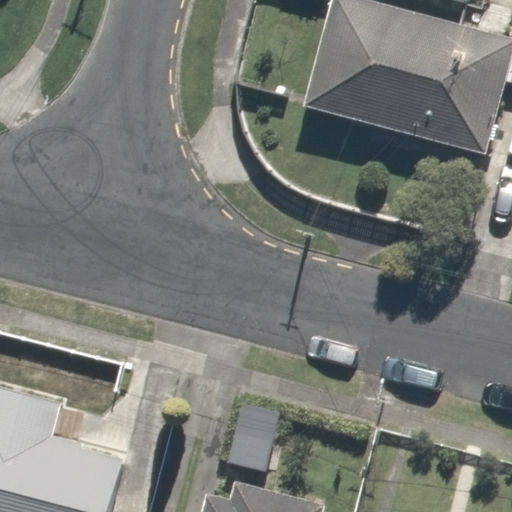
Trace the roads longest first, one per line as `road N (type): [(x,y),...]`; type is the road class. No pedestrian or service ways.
road 1 (residential): [(81,253),(511,364)]
road 2 (residential): [(81,253),(154,0)]
